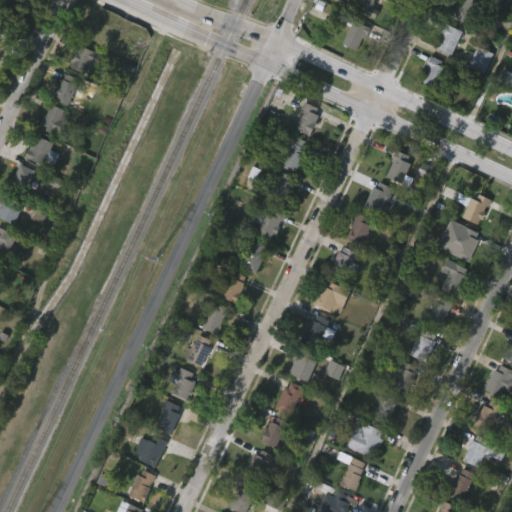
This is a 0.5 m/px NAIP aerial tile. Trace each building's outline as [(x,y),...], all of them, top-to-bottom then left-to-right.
[(377,10),(373,21),(354,13),(359,0),(374,0),(373,3),(374,4),(372,8),(377,10)] [(385,22),(394,0),(376,0),(370,15),(385,22)] [(477,0),(485,3),(483,7),(484,8),(477,25),(469,22),(468,24),(447,16),(450,7),(457,10),(459,5),(461,5),(463,0),(477,0)] [(100,33),(96,42),(82,35),(94,11),(108,18),(100,33)] [(340,38),(345,26),(332,20),(326,31),(340,38)] [(353,21),(370,28),(365,39),(361,38),(355,51),(342,45),(353,21)] [(351,45),(370,53),(380,30),(361,22),(351,45)] [(453,52),(451,56),(435,49),(443,33),(440,32),(444,23),(462,31),(453,52)] [(0,38),(9,42),(13,30),(1,26),(0,28),(0,38)] [(448,43),(444,51),(463,61),(475,37),(462,30),(454,46),(448,43)] [(489,43),(486,51),(493,54),(484,75),(467,67),(476,46),(480,48),(483,40),(489,43)] [(83,43),(106,56),(100,68),(92,63),(86,74),(71,66),(73,62),(70,60),(76,49),(79,50),(83,43)] [(447,75),(439,89),(425,82),(432,68),(427,66),(433,55),(445,61),(443,65),(449,67),(446,74),(447,75)] [(366,64),(348,56),(338,80),(356,87),(366,64)] [(69,73),(81,79),(69,104),(61,101),(62,98),(55,95),(63,78),(65,79),(67,74),(69,75),(69,73)] [(65,104),(82,108),(85,97),(94,99),(97,87),(71,81),(65,104)] [(489,89),(472,82),(463,103),(480,109),(489,89)] [(442,99),(425,93),(421,103),(424,104),(418,119),(433,124),(442,99)] [(320,123),(312,136),(297,128),(305,110),(302,109),(306,101),(320,108),(317,114),(321,115),(318,122),(320,123)] [(67,110),(63,120),(70,123),(64,135),(56,131),(55,134),(39,127),(45,113),(48,114),(53,104),(67,110)] [(495,114),(504,118),(508,108),(499,105),(495,114)] [(55,143),(44,165),(26,156),(31,145),(36,147),(41,136),(55,143)] [(306,157),(297,175),(281,168),(294,138),(307,143),(303,155),(306,157)] [(412,178),(408,187),(384,176),(391,161),(390,161),(395,149),(408,156),(406,161),(409,163),(404,174),(412,178)] [(30,186),(26,194),(11,188),(22,164),(37,170),(30,186)] [(22,195),(40,201),(48,178),(30,171),(22,195)] [(296,186),(292,194),(288,192),(283,204),(270,198),(282,172),(291,176),(289,181),(297,184),(296,186)] [(279,199),(294,206),(306,178),(290,172),(279,199)] [(395,188),(392,195),(389,194),(381,214),(366,207),(375,186),(379,188),(382,182),(395,188)] [(406,191),(391,186),(382,213),(398,218),(406,191)] [(491,199),(488,206),(485,205),(483,210),(485,211),(481,219),(479,218),(477,223),(462,216),(467,205),(466,204),(467,201),(469,202),(471,198),(474,200),(477,193),(491,199)] [(24,205),(15,224),(0,216),(0,210),(6,196),(24,205)] [(422,214),(428,202),(418,197),(412,209),(422,214)] [(244,213),(251,215),(255,204),(247,202),(244,213)] [(271,207),(285,215),(275,233),(273,232),(270,238),(256,229),(259,224),(254,221),(260,209),(267,213),(271,207)] [(285,236),(295,216),(278,207),(267,227),(285,236)] [(376,228),(373,236),(370,234),(369,237),(374,239),(371,246),(364,243),(363,245),(347,238),(359,212),(372,218),(369,224),(376,228)] [(390,225),(367,220),(362,242),(376,245),(378,237),(387,239),(390,225)] [(0,226),(3,228),(19,236),(12,251),(3,247),(0,252),(0,226)] [(464,226),(480,232),(478,238),(481,240),(471,262),(451,253),(456,242),(460,244),(464,234),(461,233),(464,226)] [(266,253),(258,272),(243,266),(255,239),(267,245),(264,251),(267,252),(266,253)] [(348,248),(359,252),(355,262),(361,265),(358,272),(352,269),(348,279),(331,272),(340,250),(343,251),(345,246),(348,248)] [(468,276),(459,296),(443,289),(447,281),(440,278),(448,259),(469,268),(466,274),(468,275),(468,276)] [(0,283),(6,286),(12,270),(0,265),(0,283)] [(246,287),(239,303),(222,296),(234,270),(247,276),(244,283),(246,283),(245,286),(246,287)] [(263,282),(249,275),(237,302),(251,309),(263,282)] [(331,279),(353,289),(342,314),(334,310),(333,313),(313,305),(322,285),(328,288),(331,279)] [(435,294),(455,303),(444,329),(427,321),(436,302),(432,300),(435,294)] [(231,308),(222,326),(223,327),(220,335),(204,327),(213,307),(216,308),(219,302),(231,308)] [(217,333),(232,339),(241,312),(227,307),(217,333)] [(314,313),(330,320),(327,327),(335,330),(331,339),(318,333),(313,346),(298,340),(308,317),(312,319),(314,313)] [(335,350),(345,325),(322,315),(311,340),(335,350)] [(439,339),(437,343),(435,342),(425,362),(409,354),(421,328),(435,335),(440,338),(439,339)] [(424,353),(439,358),(447,337),(431,331),(424,353)] [(210,347),(213,348),(203,367),(188,361),(193,347),(195,347),(200,335),(213,340),(210,347)] [(197,363),(212,370),(224,345),(209,338),(197,363)] [(313,365),(306,381),(299,378),(298,380),(295,379),(296,376),(291,374),(297,359),(293,358),(298,347),(313,353),(311,359),(315,361),(313,365)] [(298,375),(314,381),(318,371),(327,375),(331,366),(322,363),(325,356),(309,349),(298,375)] [(511,392),(502,388),(499,396),(483,390),(491,370),(483,367),(488,355),(502,360),(500,364),(511,369),(511,392)] [(421,369),(409,394),(383,381),(389,370),(394,372),(396,367),(401,370),(405,361),(421,369)] [(182,368),(195,373),(192,379),(197,381),(189,400),(173,393),(177,384),(171,381),(176,370),(180,372),(182,368)] [(406,391),(424,397),(431,374),(413,368),(406,391)] [(197,402),(207,376),(192,370),(182,396),(197,402)] [(303,387),(305,388),(302,395),(299,394),(290,415),(273,408),(275,404),(274,403),(275,401),(276,401),(279,393),(280,394),(283,385),(286,387),(289,381),(303,387)] [(284,409),(303,417),(312,397),(293,388),(284,409)] [(397,403),(387,424),(372,418),(380,400),(379,399),(380,396),(378,395),(381,389),(396,395),(393,401),(397,403)] [(339,399),(325,394),(319,410),(334,415),(339,399)] [(189,411),(183,422),(178,420),(171,434),(156,426),(164,409),(163,409),(163,407),(156,403),(160,396),(189,411)] [(386,418),(402,428),(415,405),(400,396),(386,418)] [(489,401),(503,406),(500,414),(497,413),(489,432),(471,425),(477,409),(479,410),(482,403),(487,405),(489,401)] [(286,451),(291,439),(301,444),(309,428),(283,416),(270,444),(286,451)] [(276,417),(291,424),(288,430),(292,432),(288,441),(279,437),(274,447),(259,440),(269,420),(274,423),(276,417)] [(133,433),(149,442),(154,435),(166,441),(152,467),(139,459),(141,456),(132,451),(136,443),(117,431),(123,419),(136,426),(133,433)] [(364,422),(383,431),(379,438),(382,440),(378,448),(376,446),(371,457),(347,446),(357,423),(362,426),(364,422)] [(506,447),(501,459),(484,451),(477,467),(463,460),(466,452),(461,446),(469,430),(506,447)] [(370,453),(386,457),(390,437),(375,433),(370,453)] [(177,442),(162,436),(151,463),(167,469),(177,442)] [(261,450),(274,456),(271,463),(268,461),(259,480),(245,473),(253,453),(258,455),(261,450)] [(272,483),(282,459),(266,452),(256,477),(272,483)] [(363,476),(357,491),(342,484),(354,457),(367,463),(364,469),(365,470),(363,476)] [(465,468),(477,474),(465,499),(450,492),(459,472),(462,473),(465,468)] [(155,475),(152,483),(151,482),(143,501),(127,494),(136,474),(140,476),(142,469),(155,475)] [(260,488),(248,511),(240,511),(230,507),(237,491),(240,492),(245,481),(260,488)] [(266,498),(269,491),(253,485),(246,503),(267,511),(271,499),(266,498)] [(337,490),(360,501),(358,507),(352,505),(348,511),(319,511),(328,493),(334,496),(337,490)] [(457,511),(459,511),(439,511),(440,511),(442,511),(444,508),(443,507),(447,498),(460,505),(457,511)] [(467,511),(470,508),(455,502),(451,511),(467,511)]
